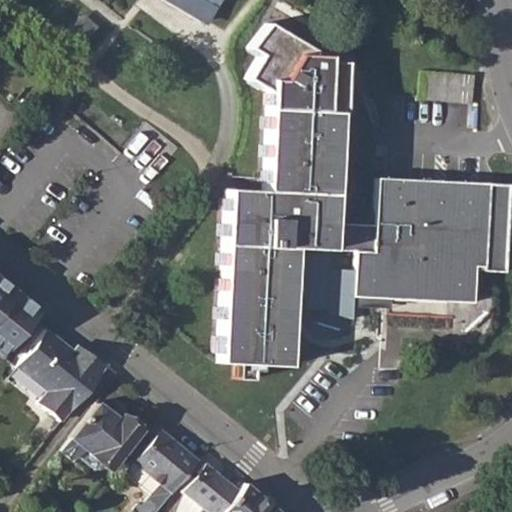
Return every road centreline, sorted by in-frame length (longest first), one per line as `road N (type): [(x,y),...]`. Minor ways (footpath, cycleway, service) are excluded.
road 1 (residential): [(309,511),(0,252)]
road 2 (tertiary): [(511,433),(364,511)]
road 3 (residential): [(381,126),(465,142),(511,134)]
